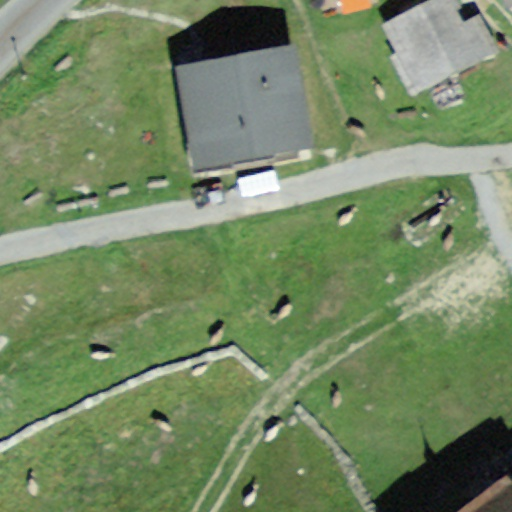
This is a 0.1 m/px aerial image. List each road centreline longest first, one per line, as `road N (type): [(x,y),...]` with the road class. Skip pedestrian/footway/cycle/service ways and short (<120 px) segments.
road 1 (residential): [(511,153),(422,160),(0,250)]
road 2 (track): [(210,511),(285,393),(344,342),(400,320),(473,275),(504,229),(485,158)]
